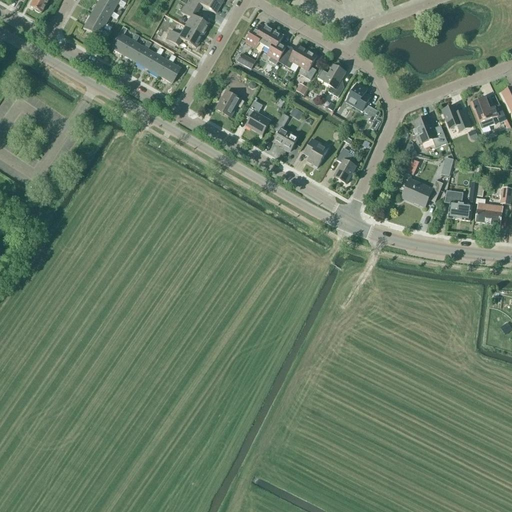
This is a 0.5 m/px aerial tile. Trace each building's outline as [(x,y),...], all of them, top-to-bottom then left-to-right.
[(41,14),(48,0),(33,0),(29,8),(41,14)] [(125,5),(119,1),(116,0),(99,0),(97,5),(112,13),(117,5),(123,9),(125,5)] [(215,15),(222,3),(215,0),(200,0),(199,2),(195,0),(188,0),(186,6),(198,12),(201,7),(215,15)] [(118,17),(112,13),(97,5),(90,17),(105,25),(110,17),(116,21),(118,17)] [(194,18),(198,12),(186,6),(181,14),(190,19),(184,28),(202,38),(208,27),(194,18)] [(105,26),(105,25),(90,17),(83,29),(98,38),(103,29),(109,33),(111,29),(105,26)] [(247,40),(245,44),(256,50),(259,44),(265,48),(274,32),(264,26),(260,32),(253,28),(252,31),(247,40)] [(195,49),(202,38),(184,28),(179,37),(171,32),(166,40),(178,47),(181,41),(195,49)] [(123,57),(131,42),(123,37),(126,31),(123,29),(119,35),(110,50),(123,57)] [(248,29),(243,38),(247,40),(252,31),(248,29)] [(274,32),(265,48),(270,51),(267,56),(271,59),(269,62),(274,66),(285,47),(280,44),(283,38),(274,32)] [(135,64),(143,49),(135,44),(139,38),(135,36),(131,42),(123,57),(135,64)] [(99,47),(102,42),(94,38),(91,43),(99,47)] [(147,71),(155,56),(147,51),(151,45),(147,43),(143,49),(135,64),(147,71)] [(299,67),(308,52),(298,46),(291,57),(284,53),(278,63),(290,70),(293,64),(299,67)] [(159,78),(168,63),(159,58),(163,52),(159,50),(155,56),(147,71),(159,78)] [(308,52),(299,67),(304,71),(301,76),(310,82),(316,72),(311,69),(317,57),(308,52)] [(256,62),(242,55),(237,63),(251,71),(256,62)] [(171,57),(168,63),(159,78),(172,85),(180,70),(171,65),(175,59),(171,57)] [(339,86),(346,74),(333,67),(328,75),(322,72),(322,71),(317,80),(318,80),(324,83),(323,84),(331,88),(328,93),(338,99),(344,89),(339,86)] [(304,97),(308,89),(300,85),(296,92),(304,97)] [(357,85),(346,104),(362,113),(367,116),(371,109),(366,106),(369,102),(363,98),(367,91),(357,85)] [(511,89),(502,95),(511,114),(511,89)] [(241,110),(244,103),(227,93),(216,111),(230,119),(237,107),(241,110)] [(489,110),(485,100),(471,105),(474,113),(479,125),(480,125),(482,131),(495,126),(493,120),(497,118),(500,125),(501,124),(503,129),(509,127),(507,121),(499,106),(489,110)] [(262,137),(270,122),(258,115),(262,107),(254,102),(248,114),(252,117),(246,128),(262,137)] [(336,107),(330,104),(327,109),(333,113),(336,107)] [(455,107),(442,112),(449,131),(457,127),(460,133),(470,129),(466,118),(464,112),(458,114),(455,107)] [(294,110),(290,117),(299,122),(303,115),(294,110)] [(380,114),(375,111),(371,118),(376,121),(380,114)] [(298,139),(287,133),(294,122),(283,115),(275,128),(281,131),(274,144),(290,153),(298,139)] [(433,130),(428,118),(414,123),(419,137),(417,138),(420,146),(433,141),(436,150),(448,145),(441,127),(433,130)] [(468,134),(471,141),(478,138),(475,131),(468,134)] [(318,169),(328,150),(312,141),(304,155),(309,158),(307,163),(318,169)] [(404,156),(415,158),(417,153),(413,146),(407,145),(404,156)] [(346,185),(356,168),(348,164),(352,157),(348,155),(349,153),(343,149),(336,162),(342,165),(334,178),(346,185)] [(419,164),(411,161),(406,173),(413,176),(419,164)] [(432,191),(409,181),(402,199),(412,204),(412,203),(425,209),(430,197),(436,200),(443,185),(436,182),(432,191)] [(511,207),(511,196),(511,190),(503,190),(501,206),(511,207)] [(447,192),(444,204),(450,205),(448,220),(470,223),(472,207),(462,205),(463,194),(447,192)] [(478,194),(477,194),(471,193),(469,204),(476,205),(477,200),(476,200),(477,198),(478,194)] [(488,225),(491,207),(485,206),(485,201),(477,200),(476,205),(478,205),(476,224),(488,225)] [(491,207),(488,225),(500,227),(503,209),(491,207)] [(511,330),(507,324),(500,329),(505,336),(511,331),(511,330)]
